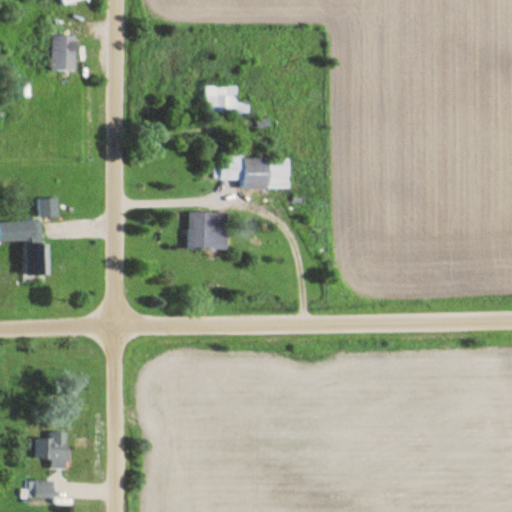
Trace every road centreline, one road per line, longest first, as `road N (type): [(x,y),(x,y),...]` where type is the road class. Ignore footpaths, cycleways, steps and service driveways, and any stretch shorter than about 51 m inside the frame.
road 1 (residential): [(0,326),(511,314)]
road 2 (residential): [(115,511),(117,0)]
